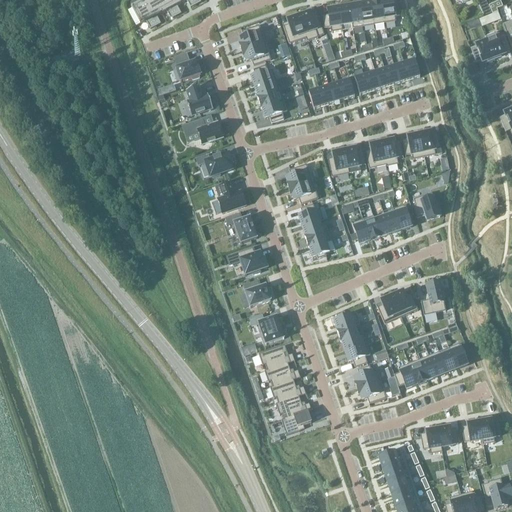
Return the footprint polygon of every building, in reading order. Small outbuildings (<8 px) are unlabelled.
[(153,0),(147,0),(142,3),(155,27),(160,24),(156,17),(161,14),(153,0)] [(166,0),(153,0),(161,14),(161,15),(167,12),(171,19),(176,17),(166,0)] [(179,0),(166,0),(176,17),(180,14),(176,7),(182,4),(182,3),(181,3),(179,0)] [(192,0),(179,0),(181,3),(182,3),(186,1),(191,8),(195,6),(192,0)] [(394,9),(392,0),(382,2),(381,2),(385,24),(396,22),(395,18),(399,17),(397,9),(394,9)] [(385,24),(381,2),(382,2),(381,2),(370,3),(370,4),(371,4),(374,26),(385,24)] [(142,3),(132,9),(141,25),(146,22),(150,30),(155,27),(142,3)] [(374,26),(371,4),(370,4),(360,6),(364,28),(373,26),(374,26)] [(364,28),(360,6),(349,7),(352,25),(353,30),(364,28)] [(352,25),(349,7),(339,9),(341,27),(342,27),(352,25)] [(341,27),(339,9),(328,11),(328,16),(322,17),(324,29),(330,28),(331,33),(343,31),(342,27),(341,27)] [(305,14),(298,16),(306,39),(306,40),(307,43),(318,39),(318,38),(324,36),(317,16),(311,18),(310,14),(306,15),(305,14)] [(306,39),(298,16),(291,18),(292,20),(288,21),(289,26),(283,28),(284,31),(289,45),(306,40),(306,39)] [(511,22),(503,26),(511,49),(511,22)] [(265,44),(259,27),(242,33),(244,39),(239,40),(241,46),(239,46),(241,52),(265,44)] [(485,38),(487,42),(494,61),(501,58),(501,57),(505,55),(504,53),(503,51),(509,49),(504,37),(499,39),(496,33),(485,38)] [(494,61),(487,42),(476,46),(476,47),(471,49),(475,61),(481,59),(482,62),(483,64),(487,62),(487,63),(494,61)] [(269,55),(265,44),(241,52),(243,58),(245,57),(246,63),(251,61),(253,67),(265,63),(263,57),(269,55)] [(202,77),(199,68),(198,68),(196,63),(191,65),(188,56),(175,60),(179,69),(177,70),(182,84),(193,80),(194,82),(201,80),(200,78),(202,77)] [(54,59),(57,69),(63,67),(60,57),(54,59)] [(420,78),(415,61),(404,64),(409,81),(420,78)] [(409,81),(404,64),(394,67),(400,84),(409,81)] [(256,77),(251,78),(255,89),(276,82),(272,71),(268,73),(266,67),(254,71),(256,77)] [(400,84),(394,67),(385,70),(390,87),(400,84)] [(390,87),(385,70),(375,73),(380,90),(390,87)] [(380,90),(375,73),(365,76),(370,93),(380,90)] [(370,93),(365,76),(354,80),(360,97),(370,93)] [(355,98),(350,81),(339,84),(344,101),(355,98)] [(276,82),(255,89),(258,99),(275,94),(280,92),(276,82)] [(344,101),(339,84),(329,87),(334,104),(344,101)] [(192,117),(214,110),(209,96),(203,98),(200,87),(187,92),(191,102),(187,103),(192,117)] [(334,104),(329,87),(319,90),(325,107),(334,104)] [(325,107),(319,90),(309,94),(314,111),(325,107)] [(258,99),(257,99),(261,110),(262,110),(278,104),(278,103),(283,102),(280,92),(275,94),(258,99)] [(278,104),(262,110),(265,120),(270,119),(272,124),(284,120),(282,114),(287,113),(283,102),(278,103),(278,104)] [(511,109),(508,111),(508,112),(504,114),(506,119),(501,121),(506,133),(511,130),(511,132),(511,109)] [(224,136),(220,127),(218,127),(218,124),(206,128),(204,121),(183,128),(186,138),(198,134),(202,146),(223,139),(222,136),(224,136)] [(426,133),(419,134),(424,158),(436,156),(442,155),(441,149),(438,137),(432,138),(431,133),(427,134),(426,133)] [(409,143),(403,144),(405,157),(411,155),(413,161),(424,158),(419,134),(412,136),(412,137),(408,138),(409,143)] [(389,141),(381,143),(387,167),(386,167),(387,168),(399,165),(397,158),(403,157),(400,145),(394,146),(393,141),(389,142),(389,141)] [(387,167),(381,143),(374,144),(374,145),(370,146),(371,151),(365,152),(369,170),(386,167),(387,167)] [(366,165),(363,153),(357,154),(356,150),(352,150),(351,149),(344,151),(348,170),(349,170),(360,168),(360,167),(366,165)] [(348,170),(344,151),(337,152),(337,154),(333,155),(334,159),(328,161),(332,179),(350,175),(349,170),(348,170)] [(231,171),(229,165),(231,165),(228,156),(220,158),(220,157),(213,160),(213,161),(210,162),(208,156),(196,160),(198,167),(206,164),(211,178),(212,178),(213,180),(220,177),(219,175),(231,171)] [(312,183),(306,166),(289,172),(291,178),(286,179),(288,185),(287,185),(289,191),(312,183)] [(318,200),(312,183),(289,191),(291,197),(292,196),(294,202),(299,200),(301,206),(318,200)] [(233,195),(229,184),(215,189),(219,200),(216,201),(221,215),(245,207),(240,193),(233,195)] [(432,195),(414,201),(416,207),(413,208),(417,220),(426,217),(428,222),(440,218),(438,213),(440,212),(438,204),(435,205),(432,195)] [(354,213),(352,205),(342,208),(341,210),(343,216),(354,213)] [(298,218),(302,228),(319,222),(319,223),(324,221),(320,210),(315,212),(313,206),(301,210),(303,216),(298,218)] [(393,210),(395,215),(401,232),(411,228),(404,207),(393,210)] [(257,240),(250,219),(242,221),(240,215),(226,220),(228,227),(234,225),(241,245),(257,240)] [(395,215),(385,218),(391,235),(401,232),(395,215)] [(391,235),(385,218),(375,222),(380,239),(381,238),(391,235)] [(364,225),(365,225),(363,220),(352,224),(359,246),(370,242),(364,225)] [(322,232),(319,223),(319,222),(302,228),(305,238),(322,233),(322,232)] [(380,239),(375,222),(365,225),(364,225),(370,242),(381,239),(381,238),(380,239)] [(327,231),(322,232),(322,233),(305,238),(309,249),(326,243),(331,242),(327,231)] [(330,253),(326,243),(309,249),(313,259),(317,258),(318,260),(326,257),(325,255),(330,253)] [(267,269),(264,260),(262,260),(260,254),(255,256),(253,249),(226,258),(229,267),(238,264),(238,263),(240,262),(245,277),(253,274),(254,276),(260,274),(260,272),(267,269)] [(258,282),(243,287),(245,294),(244,294),(245,295),(249,308),(250,308),(250,309),(251,309),(270,302),(271,302),(271,301),(266,287),(265,287),(261,288),(258,282)] [(430,301),(421,303),(424,317),(446,312),(443,299),(445,298),(443,289),(441,290),(440,284),(427,287),(430,301)] [(398,293),(391,296),(401,319),(418,311),(411,294),(405,297),(403,293),(399,294),(398,293)] [(383,306),(377,309),(385,326),(401,319),(391,296),(385,299),(385,300),(381,302),(383,306)] [(339,321),(334,322),(337,332),(338,333),(355,327),(359,326),(356,315),(346,318),(346,316),(338,318),(339,321)] [(266,346),(284,340),(276,318),(264,322),(262,317),(250,321),(252,327),(259,325),(266,346)] [(337,332),(341,343),(358,337),(355,327),(338,333),(337,332)] [(358,337),(341,343),(345,353),(366,346),(363,335),(358,337)] [(459,345),(449,349),(457,370),(468,366),(464,357),(468,356),(464,348),(461,349),(459,345)] [(366,346),(345,353),(348,364),(353,362),(355,368),(367,364),(365,358),(370,357),(366,346)] [(259,355),(263,367),(265,366),(267,371),(267,372),(288,365),(294,363),(295,363),(292,356),(288,357),(286,358),(284,355),(287,354),(285,347),(259,356),(259,355)] [(449,349),(439,353),(447,374),(457,370),(449,349)] [(439,353),(429,357),(437,378),(447,374),(439,353)] [(429,357),(419,361),(427,382),(437,378),(429,357)] [(419,361),(409,365),(417,386),(417,387),(428,382),(427,382),(419,361)] [(265,372),(264,372),(268,384),(269,383),(271,383),(273,388),(293,381),(294,381),(300,379),(300,380),(300,379),(298,372),(291,374),(288,365),(267,372),(267,371),(265,372)] [(400,374),(394,376),(399,388),(405,386),(407,390),(417,386),(409,365),(398,369),(400,374)] [(359,377),(354,379),(356,384),(355,385),(357,391),(380,383),(377,372),(371,373),(369,367),(357,371),(359,377)] [(390,389),(392,398),(400,395),(394,378),(388,381),(390,389)] [(270,388),(274,400),(276,399),(278,404),(278,405),(299,397),(299,398),(305,396),(306,396),(303,389),(297,391),(294,381),(293,381),(273,388),(270,388)] [(380,383),(357,391),(359,396),(360,396),(362,401),(367,400),(369,405),(386,400),(380,383)] [(276,405),(280,416),(282,415),(284,421),(307,413),(311,412),(312,412),(309,405),(302,407),(299,398),(299,397),(278,405),(278,404),(276,405)] [(282,421),(281,421),(286,437),(301,431),(300,428),(311,424),(307,413),(284,421),(282,421)] [(486,421),(479,422),(482,441),(482,442),(483,446),(495,444),(494,438),(500,437),(498,425),(492,426),(491,421),(486,422),(486,421)] [(468,430),(462,431),(464,444),(470,442),(471,444),(482,442),(482,441),(479,422),(472,423),(472,425),(467,425),(468,430)] [(445,428),(438,429),(441,449),(453,447),(452,446),(459,445),(456,432),(450,433),(449,428),(445,429),(445,428)] [(427,437),(421,438),(423,451),(429,450),(430,456),(442,453),(441,449),(438,429),(430,430),(431,432),(426,433),(427,437)] [(402,450),(378,458),(382,471),(406,463),(402,450)] [(406,463),(382,471),(387,484),(410,476),(406,463)] [(410,476),(387,484),(391,497),(415,489),(410,476)] [(488,485),(482,487),(486,499),(491,497),(495,511),(508,507),(506,501),(511,499),(511,497),(509,487),(503,489),(500,480),(488,484),(488,485)] [(415,489),(391,497),(396,510),(419,502),(415,489)] [(472,493),(461,496),(465,511),(477,511),(483,509),(480,497),(474,499),(472,493)] [(451,505),(445,507),(446,511),(465,511),(461,496),(449,499),(451,505)] [(422,511),(419,502),(396,510),(396,511),(422,511)]
